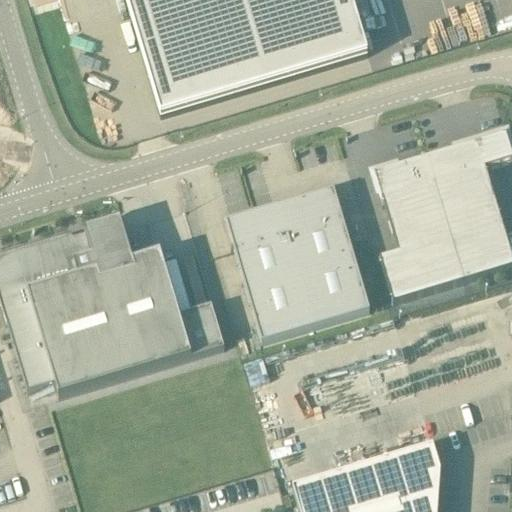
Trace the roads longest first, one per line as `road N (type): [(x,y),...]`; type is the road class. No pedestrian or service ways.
road 1 (unclassified): [(58,200),(511,69)]
road 2 (unknown): [(511,366),(300,440)]
road 3 (unclassified): [(58,200),(0,14)]
